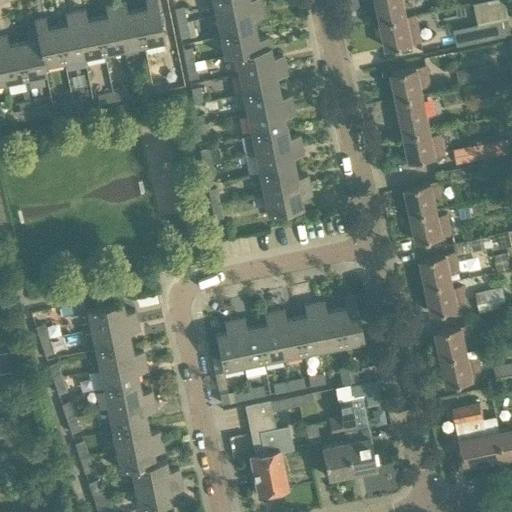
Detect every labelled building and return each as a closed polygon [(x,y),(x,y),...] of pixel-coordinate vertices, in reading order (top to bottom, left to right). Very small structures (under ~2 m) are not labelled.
[(124,0),(114,2),(123,48),(144,44),(137,9),(127,11),(124,0)] [(144,0),(147,7),(137,9),(144,44),(164,40),(155,0),(144,0)] [(212,0),(215,15),(261,5),(260,0),(212,0)] [(402,0),(376,0),(380,15),(405,10),(402,0)] [(478,23),(454,28),(458,45),(511,33),(504,0),(495,0),(475,5),(478,23)] [(106,15),(96,17),(103,52),(123,48),(114,2),(104,4),(106,15)] [(261,5),(215,15),(220,34),(255,27),(253,18),(263,15),(261,5)] [(182,7),(174,8),(177,24),(185,22),(182,7)] [(84,8),(74,10),(84,56),(103,52),(96,17),(86,19),(84,8)] [(66,24),(56,26),(63,60),(84,56),(74,10),(64,12),(66,24)] [(405,10),(380,15),(387,48),(421,40),(415,13),(406,15),(405,10)] [(44,16),(33,19),(35,27),(43,64),(63,60),(56,26),(46,28),(44,16)] [(185,22),(177,24),(180,39),(188,37),(185,22)] [(27,40),(17,42),(25,77),(45,73),(43,64),(35,27),(25,29),(27,40)] [(255,27),(220,34),(224,56),(235,54),(235,53),(270,46),(267,35),(257,37),(255,27)] [(5,33),(0,34),(0,59),(4,81),(25,77),(17,42),(7,44),(5,33)] [(235,53),(235,54),(239,73),(284,63),(282,53),(272,56),(270,46),(235,53)] [(191,47),(182,49),(185,64),(194,62),(191,47)] [(194,62),(185,64),(188,79),(197,77),(194,62)] [(284,63),(239,73),(243,93),(278,86),(276,76),(286,73),(284,63)] [(426,64),(391,71),(397,99),(422,93),(421,86),(430,84),(426,64)] [(491,64),(458,71),(461,85),(494,79),(491,64)] [(166,80),(151,83),(153,92),(168,88),(166,80)] [(151,83),(136,86),(138,95),(153,92),(151,83)] [(199,86),(190,88),(193,103),(202,101),(199,86)] [(278,86),(243,93),(247,113),(292,104),(290,94),(280,96),(278,86)] [(126,89),(111,92),(113,100),(128,97),(126,89)] [(111,92),(96,95),(98,103),(113,100),(111,92)] [(422,93),(397,99),(405,134),(430,128),(422,93)] [(79,98),(71,99),(74,114),(82,113),(79,98)] [(71,99),(63,101),(66,116),(74,114),(71,99)] [(292,104),(247,113),(251,133),(286,125),(284,116),(294,114),(292,104)] [(46,105),(31,108),(33,117),(48,113),(46,105)] [(31,108),(16,111),(17,120),(33,117),(31,108)] [(11,112),(0,114),(0,123),(12,121),(11,112)] [(202,114),(187,116),(189,124),(204,121),(202,114)] [(204,121),(189,124),(191,132),(206,129),(204,121)] [(286,125),(251,133),(255,153),(300,143),(298,133),(288,135),(286,125)] [(430,128),(405,134),(410,161),(453,151),(449,135),(441,137),(440,132),(431,135),(430,128)] [(505,152),(502,139),(455,149),(457,162),(505,152)] [(300,143),(255,153),(259,172),(294,166),(292,156),(303,153),(300,143)] [(207,147),(199,149),(202,164),(210,162),(207,147)] [(210,162),(202,164),(205,179),(213,177),(210,162)] [(294,166),(259,172),(263,193),(309,183),(306,173),(296,176),(294,166)] [(468,166),(451,170),(453,180),(470,176),(468,166)] [(439,179),(405,186),(411,213),(436,208),(434,201),(443,199),(439,179)] [(309,183),(263,193),(268,214),(302,206),(300,196),(311,193),(309,183)] [(215,187),(207,189),(210,204),(219,202),(215,187)] [(219,202),(210,204),(214,219),(222,217),(219,202)] [(436,208),(411,213),(417,240),(450,233),(446,212),(437,214),(436,208)] [(193,228),(178,231),(183,253),(197,250),(193,228)] [(457,241),(454,242),(456,254),(484,248),(491,246),(489,237),(477,239),(476,233),(471,234),(470,228),(455,232),(457,241)] [(454,251),(421,258),(426,285),(451,280),(450,273),(459,271),(454,251)] [(494,254),(497,270),(511,267),(508,252),(494,254)] [(490,289),(475,292),(479,310),(506,304),(502,286),(507,285),(505,276),(494,279),(494,278),(488,279),(490,289)] [(451,280),(426,285),(432,312),(466,305),(461,284),(452,286),(451,280)] [(346,306),(336,308),(343,343),(363,338),(354,293),(344,295),(346,306)] [(323,299),(313,301),(323,347),(343,343),(336,308),(326,310),(323,299)] [(121,300),(87,307),(91,328),(137,319),(134,309),(124,311),(121,300)] [(305,314),(296,316),(303,351),(323,347),(313,301),(303,303),(305,314)] [(284,307),(274,310),(283,355),(303,351),(296,316),(286,318),(284,307)] [(266,322),(256,324),(263,359),(283,355),(274,310),(264,312),(266,322)] [(244,316),(233,318),(243,363),(263,359),(256,324),(246,326),(244,316)] [(226,330),(215,333),(222,368),(243,363),(233,318),(223,320),(226,330)] [(137,319),(91,328),(95,349),(130,341),(128,331),(139,329),(137,319)] [(43,322),(35,325),(40,339),(48,337),(43,322)] [(470,322),(436,329),(442,357),(466,351),(465,345),(474,343),(470,322)] [(48,337),(40,339),(45,354),(53,351),(48,337)] [(130,341),(95,349),(99,369),(145,359),(143,349),(132,351),(130,341)] [(466,351),(442,357),(448,384),(481,376),(477,356),(468,358),(466,351)] [(145,359),(99,369),(103,388),(138,381),(136,371),(147,369),(145,359)] [(56,361),(48,364),(53,378),(61,375),(56,361)] [(497,382),(511,379),(511,362),(494,366),(497,382)] [(360,369),(356,370),(355,364),(348,366),(351,381),(379,375),(377,364),(359,367),(360,369)] [(351,381),(348,366),(339,368),(342,383),(351,381)] [(323,372),(307,376),(309,384),(324,381),(323,372)] [(61,375),(53,378),(58,392),(66,390),(61,375)] [(356,430),(350,397),(364,394),(364,395),(383,392),(379,375),(351,381),(342,383),(335,385),(341,415),(343,428),(345,440),(352,471),(376,467),(375,464),(378,463),(376,453),(373,454),(368,428),(356,430)] [(302,376),(287,380),(289,388),(304,385),(302,376)] [(287,380),(272,383),(274,391),(289,388),(287,380)] [(138,381),(103,388),(108,409),(153,399),(151,389),(140,391),(138,381)] [(262,385),(247,388),(249,396),(264,393),(262,385)] [(247,388),(219,393),(221,401),(249,396),(247,388)] [(153,399),(108,409),(112,428),(146,421),(144,411),(155,409),(153,399)] [(269,399),(244,404),(252,441),(261,439),(264,452),(280,449),(292,447),(287,425),(275,428),(269,399)] [(69,400),(61,402),(66,417),(74,414),(69,400)] [(480,401),(453,406),(465,464),(504,456),(499,430),(496,414),(484,416),(480,401)] [(385,406),(372,408),(374,422),(387,420),(385,406)] [(74,414),(66,417),(71,431),(79,429),(74,414)] [(341,415),(328,418),(330,431),(343,428),(341,415)] [(508,429),(499,430),(504,456),(511,454),(511,418),(506,420),(508,429)] [(146,421),(112,428),(116,448),(161,439),(159,429),(148,431),(146,421)] [(83,439),(75,442),(80,456),(88,453),(83,439)] [(161,439),(116,448),(120,469),(131,467),(131,466),(154,461),(152,451),(163,449),(161,439)] [(345,440),(321,445),(327,476),(340,474),(340,476),(350,474),(350,472),(352,471),(345,440)] [(264,452),(250,455),(257,493),(288,486),(280,449),(264,452)] [(88,453),(80,456),(84,470),(92,467),(88,453)] [(154,461),(131,466),(131,467),(135,486),(180,477),(178,467),(167,469),(165,459),(154,461)] [(180,477),(135,486),(139,507),(174,499),(172,489),(182,487),(180,477)] [(96,479),(88,482),(93,496),(101,493),(96,479)] [(31,511),(55,511),(54,489),(30,491),(31,511)] [(107,491),(101,493),(93,496),(98,510),(112,505),(107,491)]
